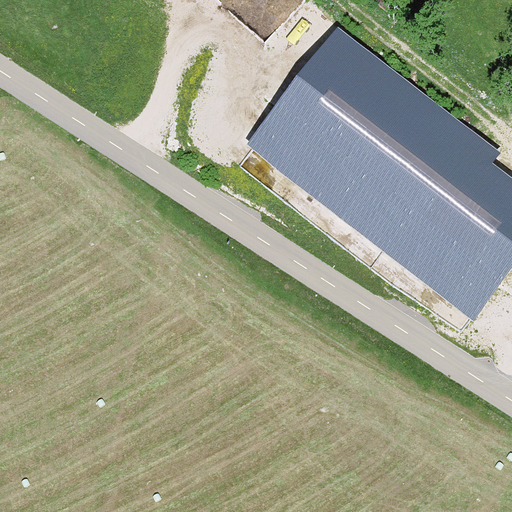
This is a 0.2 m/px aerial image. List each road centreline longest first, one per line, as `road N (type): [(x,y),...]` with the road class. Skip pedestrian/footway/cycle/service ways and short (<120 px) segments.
road 1 (tertiary): [(511,401),(0,70)]
road 2 (track): [(341,0),(488,115)]
road 3 (track): [(129,154),(166,109),(184,0)]
